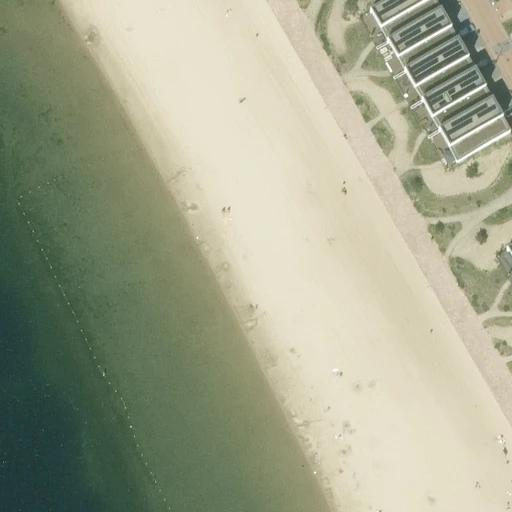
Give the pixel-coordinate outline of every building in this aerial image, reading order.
[(432,0),(390,0),(369,13),(380,32),(386,28),(393,39),(386,43),(386,44),(440,13),(432,0)] [(440,13),(386,44),(397,62),(404,58),(410,69),(403,73),(403,74),(457,43),(440,13)] [(457,43),(403,74),(414,92),(421,88),(427,98),(420,102),(421,103),(474,73),(457,43)] [(474,73),(421,103),(431,122),(438,118),(444,128),(437,132),(438,133),(491,103),(474,73)] [(491,103),(438,133),(448,152),(455,148),(461,158),(454,162),(455,164),(509,134),(491,103)]
